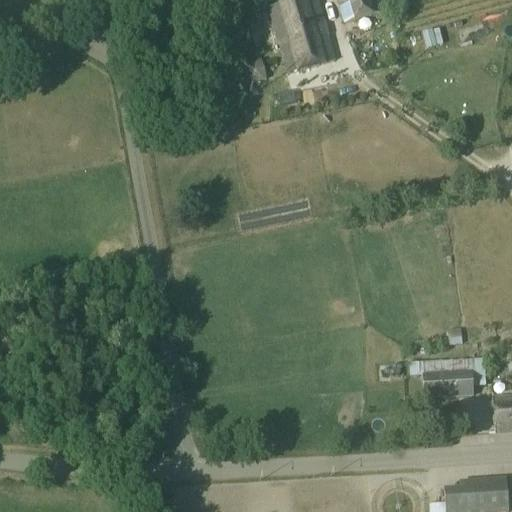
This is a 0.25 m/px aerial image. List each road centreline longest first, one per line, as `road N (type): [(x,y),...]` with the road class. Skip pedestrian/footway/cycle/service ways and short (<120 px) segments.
road 1 (unclassified): [(189,472),(105,37),(0,65)]
road 2 (unclassified): [(511,454),(189,472)]
road 3 (unclassified): [(0,461),(189,472)]
road 4 (track): [(364,83),(511,181)]
